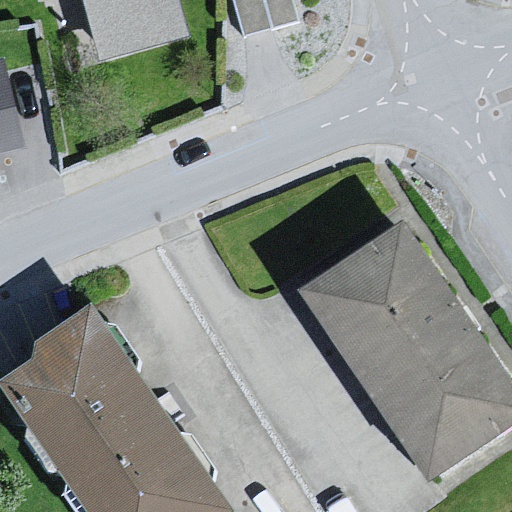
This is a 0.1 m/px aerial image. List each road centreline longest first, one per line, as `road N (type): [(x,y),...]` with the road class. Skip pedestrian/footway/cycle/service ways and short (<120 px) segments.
road 1 (residential): [(433,81),(0,256)]
road 2 (residential): [(433,81),(511,203)]
